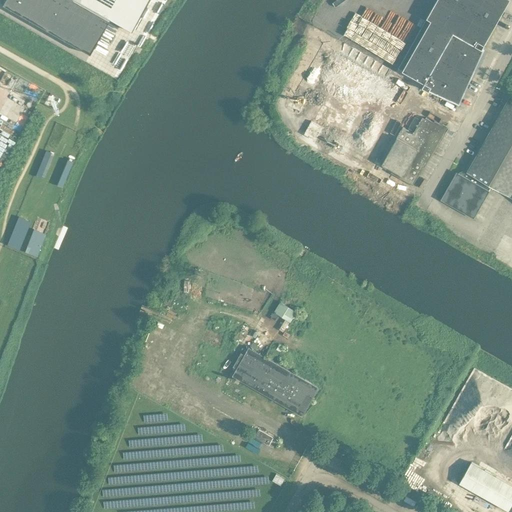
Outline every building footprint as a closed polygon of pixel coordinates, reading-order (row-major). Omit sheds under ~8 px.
[(88,54),(108,19),(74,0),(3,0),(1,5),(88,54)] [(74,0),(108,19),(130,31),(147,0),(74,0)] [(436,0),(398,69),(424,84),(422,87),(428,91),(429,90),(459,103),(473,72),(469,71),(479,48),(481,49),(509,0),(436,0)] [(511,96),(510,96),(474,158),(474,159),(467,172),(462,173),(460,176),(456,173),(442,200),(473,217),(489,189),(488,188),(489,185),(511,198),(511,96)] [(29,221),(18,217),(7,245),(18,249),(29,221)] [(33,229),(24,252),(36,256),(44,234),(33,229)] [(302,416),(318,388),(248,347),(244,355),(236,369),(232,376),(236,378),(235,380),(238,382),(239,380),(240,381),(302,416)] [(508,511),(511,503),(511,485),(471,462),(459,483),(508,511)]
